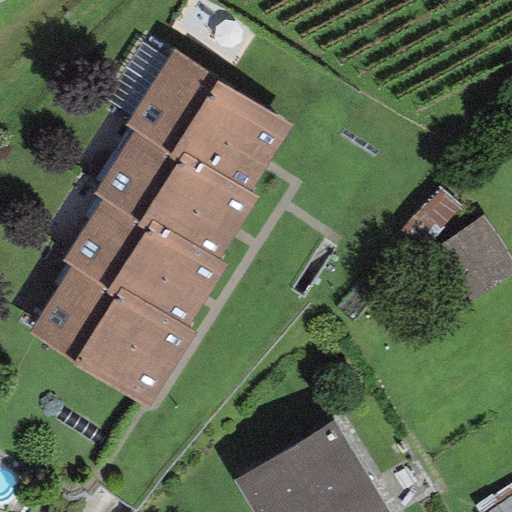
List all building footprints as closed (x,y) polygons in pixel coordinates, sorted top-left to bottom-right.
[(174,48),(125,124),(134,130),(251,193),(290,124),(174,48)] [(134,130),(94,192),(102,198),(219,260),(256,197),(251,193),(134,130)] [(461,206),(437,187),(397,238),(421,257),(461,206)] [(102,198),(64,260),(71,264),(188,327),(226,264),(219,260),(102,198)] [(511,274),(511,261),(481,216),(433,249),(470,302),(511,274)] [(71,264),(30,332),(150,406),(195,331),(188,327),(71,264)] [(388,511),(334,420),(232,481),(250,511),(388,511)] [(511,511),(511,496),(489,511),(511,511)]
